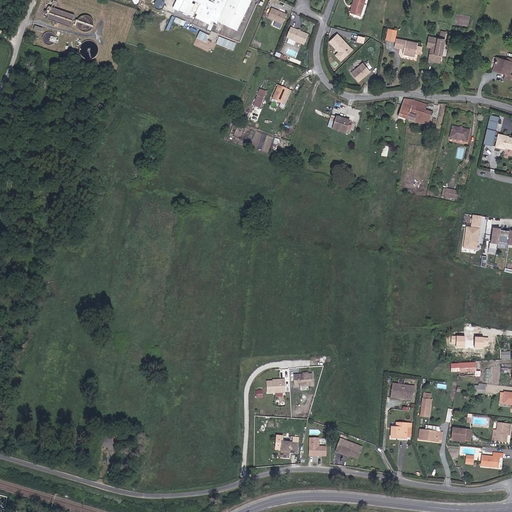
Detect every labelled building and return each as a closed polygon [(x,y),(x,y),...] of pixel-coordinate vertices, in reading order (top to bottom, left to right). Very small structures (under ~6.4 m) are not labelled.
[(163,10),(164,8),(163,5),(163,3),(161,1),(158,0),(156,1),(154,2),(152,4),(149,2),(148,4),(151,6),(151,8),(152,11),(154,12),(157,13),(159,13),(161,12),(163,10)] [(186,0),(201,7),(202,8),(198,18),(217,27),(218,25),(238,35),(253,5),(243,0),(186,0)] [(356,12),(365,14),(369,0),(357,0),(356,5),(358,6),(356,12)] [(52,6),(48,19),(70,26),(74,14),(52,6)] [(287,26),(290,18),(275,11),(271,20),(287,26)] [(385,40),(393,42),(395,31),(387,29),(385,40)] [(200,31),(197,38),(207,42),(210,35),(200,31)] [(308,48),(312,38),(295,31),(290,41),(308,48)] [(338,51),(335,54),(342,61),(354,49),(338,33),(329,42),(338,51)] [(436,66),(444,66),(447,34),(441,33),(439,45),(435,45),(433,55),(437,56),(436,66)] [(403,55),(415,57),(418,43),(397,39),(395,47),(404,49),(403,55)] [(511,73),(511,72),(511,62),(497,58),(494,70),(507,74),(506,78),(511,79),(511,73)] [(357,76),(364,84),(376,74),(368,65),(357,76)] [(434,94),(441,95),(443,82),(437,82),(437,85),(434,85),(434,94)] [(255,106),(262,108),(266,90),(259,88),(255,106)] [(276,103),(284,106),(290,92),(283,89),(276,103)] [(419,116),(421,109),(415,107),(417,101),(410,99),(408,100),(402,117),(412,120),(413,114),(419,116)] [(423,124),(428,110),(429,105),(417,101),(415,107),(421,109),(419,116),(413,114),(412,120),(423,124)] [(241,126),(254,130),(262,110),(250,105),(241,126)] [(423,124),(430,126),(434,112),(428,110),(423,124)] [(484,143),(493,145),(500,116),(490,114),(484,143)] [(330,130),(336,131),(340,118),(335,117),(330,130)] [(348,134),(350,129),(352,122),(340,118),(336,131),(348,134)] [(450,141),(470,144),(472,129),(453,126),(450,141)] [(499,146),(505,147),(507,134),(502,132),(499,146)] [(446,199),(459,200),(460,191),(447,189),(446,199)] [(473,223),(489,225),(490,215),(474,213),(473,223)] [(495,242),(504,243),(507,228),(496,227),(495,242)] [(496,363),(511,362),(511,353),(504,354),(504,351),(498,352),(499,359),(496,360),(496,363)] [(468,374),(480,373),(479,365),(467,366),(468,373),(468,374)] [(316,391),(316,380),(299,381),(299,392),(316,391)] [(289,397),(289,385),(284,385),(284,386),(271,386),(271,397),(289,397)] [(418,402),(419,394),(413,393),(413,390),(403,389),(403,392),(397,392),(396,400),(418,402)] [(400,430),(396,430),(395,443),(399,443),(399,440),(409,441),(413,441),(415,427),(411,426),(410,431),(400,430)] [(510,445),(511,438),(511,431),(511,426),(502,426),(501,433),(499,444),(510,445)] [(457,441),(470,442),(472,431),(466,431),(458,430),(457,441)] [(442,443),(442,438),(443,435),(430,434),(428,444),(434,445),(434,442),(442,443)] [(321,437),(310,437),(309,455),(328,456),(328,446),(321,446),(321,437)] [(434,445),(445,446),(446,438),(442,438),(442,443),(434,442),(434,445)] [(301,454),(302,445),(287,443),(285,458),(293,459),(294,452),(297,453),(297,454),(301,454)] [(344,446),(340,455),(344,457),(345,455),(353,459),(363,463),(368,453),(351,445),(350,448),(344,446)] [(467,454),(466,464),(474,464),(475,455),(467,454)] [(491,469),(500,469),(500,462),(504,462),(504,457),(494,457),(494,461),(483,461),(483,471),(491,472),(491,469)]
